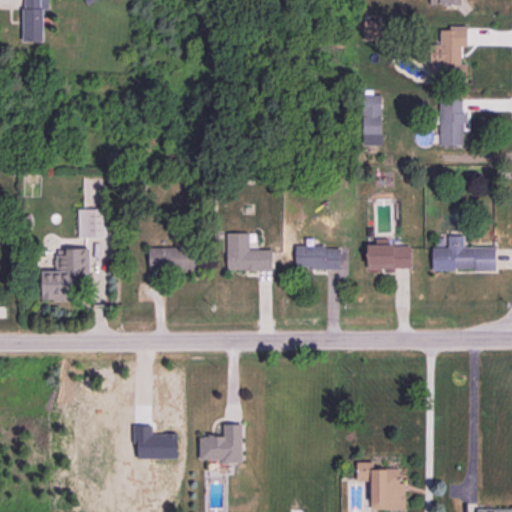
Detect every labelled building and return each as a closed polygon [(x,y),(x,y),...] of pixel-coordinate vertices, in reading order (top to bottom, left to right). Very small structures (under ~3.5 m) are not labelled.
[(41,0),(22,0),(22,41),(41,42),(41,0)] [(467,25),(448,25),(448,29),(440,29),(439,44),(429,44),(428,62),(440,62),(439,77),(466,78),(466,63),(460,63),(461,46),(467,46),(467,25)] [(362,145),(381,144),(380,93),(361,94),(362,145)] [(462,112),(462,98),(439,98),(439,145),(463,145),(463,112),(462,112)] [(105,237),(105,208),(77,208),(77,237),(105,237)] [(271,269),(271,248),(249,249),(249,232),(225,232),(225,270),(271,269)] [(431,269),(495,269),(495,247),(464,247),(464,235),(447,235),(447,246),(432,246),(431,269)] [(410,268),(410,244),(366,244),(367,268),(410,268)] [(340,246),(299,245),(298,268),(340,269),(340,246)] [(148,247),(148,269),(198,269),(197,246),(148,247)] [(41,300),(74,300),(73,271),(41,272),(41,300)] [(199,435),(199,459),(220,459),(220,463),(241,463),(241,424),(222,424),(222,435),(199,435)] [(404,509),(404,482),(398,482),(399,468),(372,468),(372,461),(356,461),(356,481),(371,481),(370,508),(404,509)]
